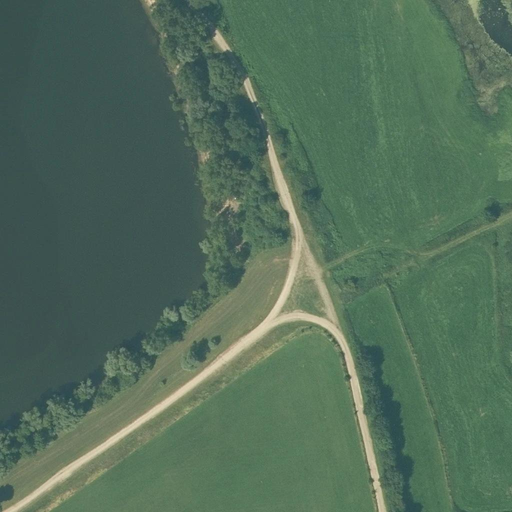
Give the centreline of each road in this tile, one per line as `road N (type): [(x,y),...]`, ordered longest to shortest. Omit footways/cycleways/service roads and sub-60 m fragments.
road 1 (track): [(190,0),(239,77),(292,211),(287,291),(261,334),(11,511)]
road 2 (track): [(292,211),(343,341),(386,511)]
